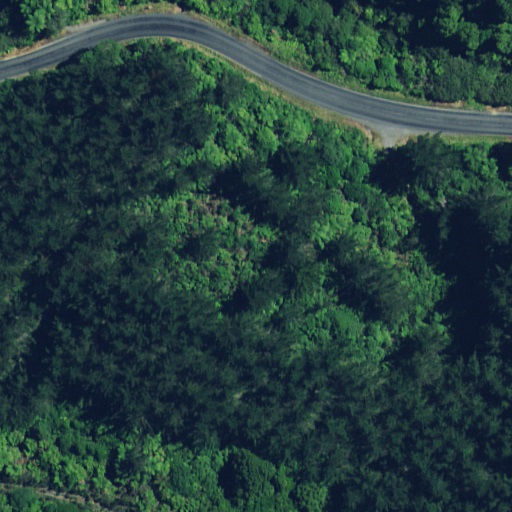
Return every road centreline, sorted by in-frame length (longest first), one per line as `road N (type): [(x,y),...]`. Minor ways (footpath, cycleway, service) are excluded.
road 1 (track): [(394,110),(496,337),(443,356),(284,234),(184,182),(109,247),(53,331),(0,388)]
road 2 (tertiary): [(0,67),(122,25),(208,21),(295,73),(394,110),(511,116)]
